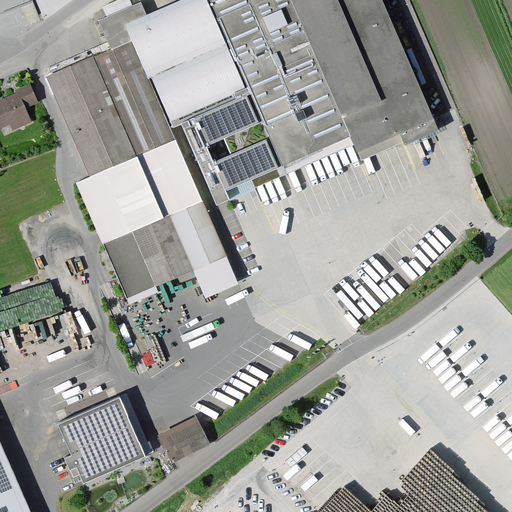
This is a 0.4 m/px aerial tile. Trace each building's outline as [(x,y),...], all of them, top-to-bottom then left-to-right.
[(33,0),(27,0),(19,3),(24,18),(38,13),(33,0)] [(111,49),(47,77),(53,92),(58,90),(76,131),(72,133),(91,177),(76,183),(127,298),(227,256),(149,78),(152,77),(177,136),(185,133),(193,151),(216,205),(229,199),(226,190),(251,179),(255,188),(354,145),(357,152),(358,152),(361,160),(404,142),(405,145),(438,130),(381,0),(181,0),(146,15),(140,2),(98,20),(111,49)] [(0,26),(15,23),(11,8),(0,10),(0,26)] [(37,102),(29,85),(16,91),(19,97),(7,102),(5,99),(0,101),(0,127),(17,120),(20,126),(30,121),(24,107),(37,102)] [(422,275),(462,238),(446,221),(406,258),(422,275)] [(161,358),(217,337),(207,311),(151,333),(161,358)] [(503,383),(504,380),(478,352),(473,357),(479,363),(469,382),(463,378),(457,384),(456,383),(452,393),(463,399),(461,397),(465,390),(470,386),(472,387),(486,375),(477,393),(464,404),(501,444),(505,441),(511,428),(507,426),(511,420),(511,401),(504,409),(511,392),(511,385),(481,415),(492,393),(503,383)] [(84,480),(145,454),(120,396),(58,423),(71,453),(63,456),(72,478),(81,474),(84,480)] [(143,425),(156,419),(154,415),(141,420),(143,425)] [(173,461),(211,444),(199,418),(161,435),(173,461)] [(0,511),(10,511),(0,488),(0,511)]
